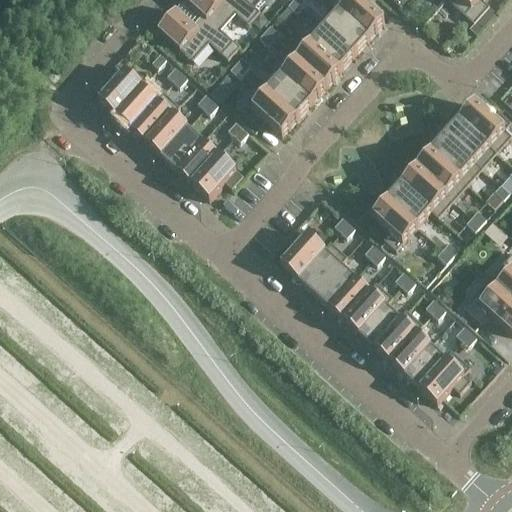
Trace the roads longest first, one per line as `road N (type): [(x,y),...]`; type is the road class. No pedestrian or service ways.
road 1 (residential): [(223,257),(399,58),(420,55),(446,77),(467,76),(511,25)]
road 2 (residential): [(223,257),(72,121),(68,108),(158,0)]
road 3 (residential): [(444,459),(223,257)]
